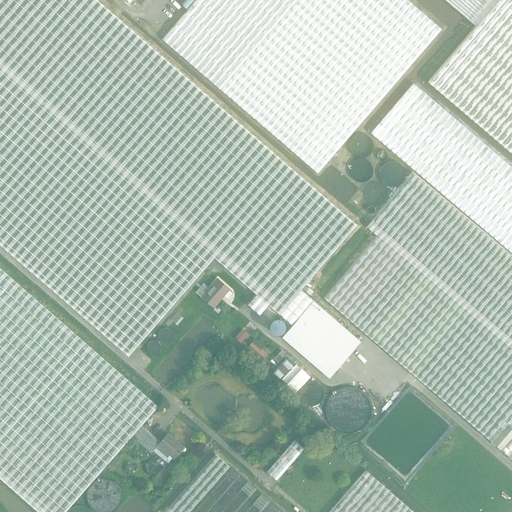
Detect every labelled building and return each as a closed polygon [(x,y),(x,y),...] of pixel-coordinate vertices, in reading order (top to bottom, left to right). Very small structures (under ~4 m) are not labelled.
[(511,168),(412,83),(370,133),(511,253),(511,168)] [(372,149),(372,148),(371,144),(369,141),(366,139),(364,138),(362,138),(359,138),(357,139),(355,141),(353,142),(352,144),(352,148),(352,150),(352,152),(354,155),(357,157),(359,158),(361,158),(364,158),(366,157),(368,156),(371,152),(372,149)] [(371,172),(371,168),(370,167),(368,165),(367,163),(365,162),(360,161),(357,162),(355,163),(353,165),(352,166),(351,168),(350,172),(351,176),(353,179),(356,181),(359,182),(361,182),(363,182),(365,181),(368,180),(370,176),(371,175),(371,172)] [(403,176),(403,172),(400,168),(398,166),(397,165),(395,165),(392,164),(390,164),(388,165),(384,167),(382,169),(381,171),(380,175),(381,179),(382,182),(383,183),(385,185),(387,186),(391,187),(393,187),(396,186),(400,184),(402,181),(403,178),(403,176)] [(511,259),(411,174),(372,220),(366,227),(376,235),(323,299),(491,442),(508,424),(511,427),(511,437),(501,450),(511,459),(511,259)] [(384,195),(384,192),(383,190),(381,187),(379,185),(377,184),(373,183),(370,183),(368,184),(365,186),(364,187),(362,190),(362,192),(361,194),(362,198),(363,200),(364,202),(367,205),(369,205),(372,206),(374,206),(376,205),(379,204),(380,203),(383,199),(384,197),(384,195)] [(141,425),(142,425),(158,407),(0,269),(0,478),(38,511),(65,511),(97,477),(132,436),(141,425)] [(229,290),(218,280),(209,290),(204,286),(198,293),(214,307),(229,290)] [(242,329),(235,338),(241,343),(249,335),(242,329)] [(252,341),(247,347),(262,360),(267,354),(261,349),(252,341)] [(282,351),(274,359),(278,362),(286,354),(282,351)] [(288,356),(274,371),(287,384),(301,369),(288,356)] [(491,442),(501,450),(511,437),(511,427),(508,424),(491,442)] [(141,425),(132,436),(143,446),(151,452),(153,450),(168,463),(173,458),(183,447),(167,433),(160,442),(153,436),(141,425)] [(294,440),(267,472),(277,481),(304,448),(294,440)] [(215,453),(163,511),(187,511),(229,465),(215,453)] [(413,511),(365,470),(328,511),(413,511)] [(121,501),(121,500),(121,498),(120,495),(119,493),(117,490),(113,488),(110,486),(108,486),(105,486),(103,487),(100,488),(98,490),(96,492),(95,494),(94,497),(93,499),(93,502),(94,505),(95,507),(97,510),(98,511),(99,511),(115,511),(117,511),(119,508),(120,506),(121,503),(121,501)]
